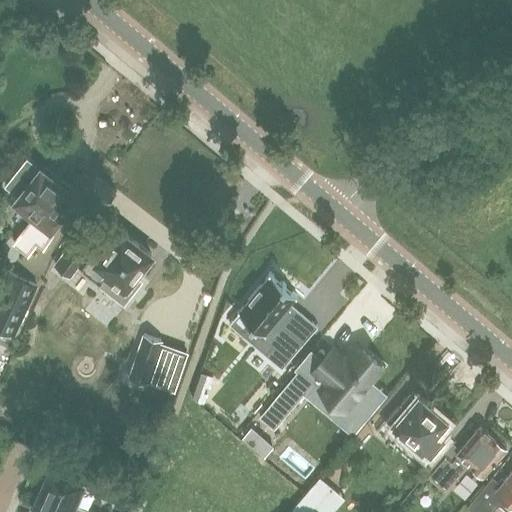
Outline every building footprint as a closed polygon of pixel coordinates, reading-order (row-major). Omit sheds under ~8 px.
[(27,158),(6,185),(18,195),(15,199),(35,215),(14,241),(27,252),(37,240),(41,244),(51,232),(45,227),(49,223),(50,224),(51,222),(55,219),(58,213),(60,212),(57,209),(64,201),(62,199),(70,191),(68,189),(70,187),(62,180),(60,183),(50,175),(52,173),(44,166),(42,169),(40,167),(40,168),(27,158)] [(78,234),(55,264),(69,275),(76,265),(100,283),(100,282),(123,301),(141,279),(135,274),(151,253),(120,228),(111,240),(105,248),(99,243),(94,250),(90,247),(92,245),(78,234)] [(238,307),(237,308),(240,310),(249,319),(248,320),(252,322),(253,321),(265,332),(262,335),(267,340),(260,348),(265,352),(265,353),(282,367),(303,341),(283,325),(294,313),(286,306),(290,301),(295,295),(296,295),(297,294),(285,284),(286,283),(282,280),(281,281),(269,271),(268,272),(269,273),(239,308),(238,307)] [(10,272),(0,293),(0,326),(14,333),(36,284),(10,272)] [(146,382),(147,380),(173,389),(179,374),(153,365),(161,341),(145,334),(129,376),(146,382)] [(322,388),(351,413),(374,385),(369,381),(382,366),(356,343),(344,357),(335,349),(316,372),(328,382),(322,388)] [(260,415),(274,426),(312,380),(298,369),(260,415)] [(431,407),(419,397),(411,390),(386,418),(412,441),(414,439),(431,454),(438,446),(443,441),(432,431),(442,419),(430,408),(431,407)] [(446,490),(470,461),(483,473),(506,446),(504,444),(503,440),(498,436),(495,436),(480,423),(451,457),(445,452),(427,473),(446,490)] [(271,446),(262,438),(254,447),(263,455),(271,446)] [(41,489),(88,509),(97,489),(93,487),(98,476),(74,466),(69,477),(50,468),(41,489)] [(508,511),(511,511),(511,467),(503,478),(501,475),(497,480),(491,474),(466,504),(475,511),(489,511),(497,503),(508,511)] [(293,508),(297,511),(311,511),(333,487),(320,476),(293,508)] [(88,509),(41,489),(32,509),(37,511),(70,511),(74,504),(87,510),(88,509)]
